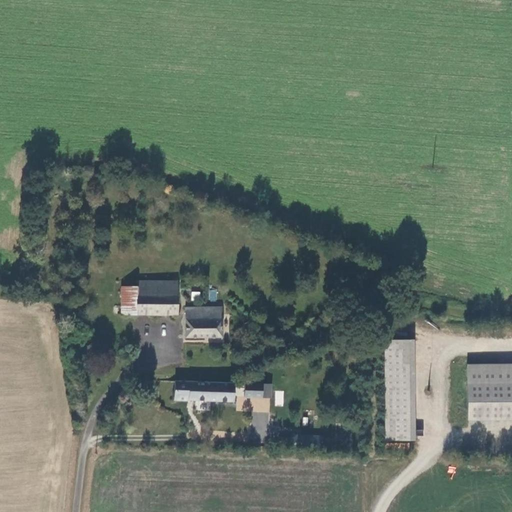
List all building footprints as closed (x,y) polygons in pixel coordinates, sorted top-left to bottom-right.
[(177,310),(176,278),(137,281),(137,286),(122,287),(123,313),(177,310)] [(192,291),(191,299),(199,300),(200,292),(192,291)] [(188,334),(222,334),(222,306),(188,306),(188,334)] [(416,441),(415,339),(384,340),(385,441),(416,441)] [(511,363),(470,363),(470,380),(511,380),(511,363)] [(175,379),(174,398),(236,401),(236,382),(175,379)] [(511,380),(470,380),(469,416),(511,415),(511,380)] [(263,382),(245,381),(244,397),(262,398),(262,397),(270,398),(271,384),(263,383),(263,382)]
